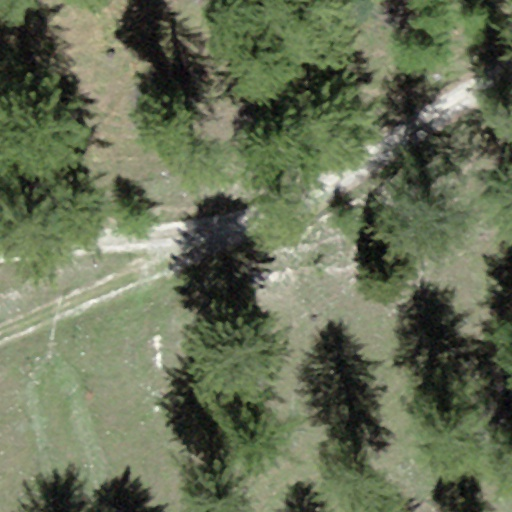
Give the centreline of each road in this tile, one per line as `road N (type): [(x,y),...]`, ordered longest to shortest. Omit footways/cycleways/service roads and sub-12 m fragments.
road 1 (track): [(0,257),(198,242),(511,78)]
road 2 (track): [(198,242),(0,335)]
